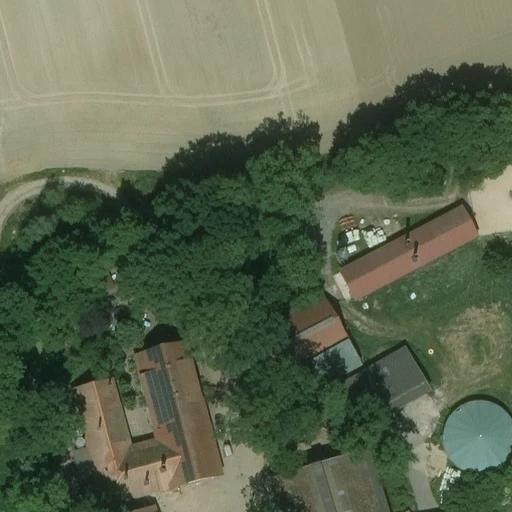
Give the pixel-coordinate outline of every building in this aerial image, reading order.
[(478,239),(462,208),(337,274),(353,305),(478,239)] [(223,479),(187,344),(132,359),(154,442),(131,448),(114,383),(70,394),(102,511),(223,479)] [(318,398),(343,442),(431,394),(406,349),(318,398)] [(462,407),(452,414),(445,424),(441,435),(442,447),(446,459),(454,469),(465,476),(478,478),(491,476),(502,470),(511,460),(511,456),(511,423),(506,415),(497,408),(485,404),(473,403),(462,407)] [(389,511),(371,452),(282,479),(291,511),(389,511)]
